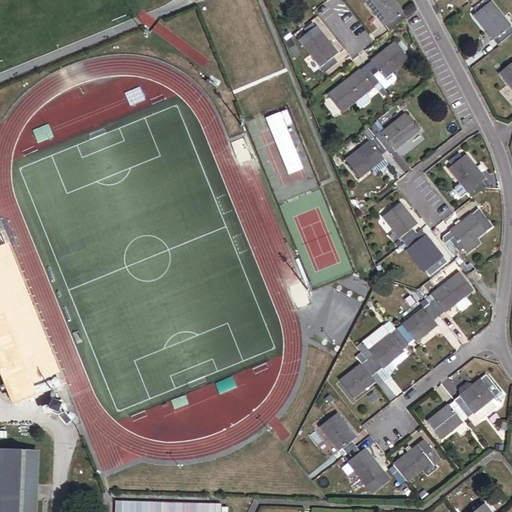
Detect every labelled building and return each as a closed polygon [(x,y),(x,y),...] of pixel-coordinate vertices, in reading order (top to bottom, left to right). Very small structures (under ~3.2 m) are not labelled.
[(404,21),(417,11),(413,3),(402,12),(392,0),(364,0),(390,32),(404,21)] [(511,35),(511,27),(490,0),(486,0),(474,9),(477,14),(475,16),(498,46),(511,35)] [(338,54),(317,27),(299,40),(325,74),(338,64),(334,58),(338,54)] [(286,41),(293,36),(289,30),(282,35),(286,41)] [(393,74),(410,61),(396,43),(367,66),(380,83),(384,87),(386,90),(397,81),(397,79),(393,74)] [(502,69),(498,63),(494,66),(499,72),(502,69)] [(511,64),(500,73),(511,88),(511,64)] [(371,97),(367,92),(376,86),(380,83),(367,66),(329,95),(343,112),(356,102),(359,107),(363,107),(371,101),(371,97)] [(390,155),(420,132),(407,115),(381,134),(377,138),(387,151),(390,155)] [(381,134),(374,125),(370,128),(377,138),(381,134)] [(364,148),(377,138),(370,128),(369,128),(356,138),(364,148)] [(384,160),(385,159),(382,155),(387,151),(377,138),(364,148),(347,161),(360,178),(376,167),(384,160)] [(472,198),(485,189),(493,189),(476,168),(473,164),(467,156),(450,169),(461,184),(457,187),(456,191),(460,196),(463,196),(468,193),(472,198)] [(380,173),(388,166),(384,160),(376,167),(380,173)] [(414,230),(418,226),(401,204),(384,217),(396,233),(401,238),(405,244),(417,234),(414,230)] [(476,239),(493,226),(479,209),(459,225),(455,228),(444,237),(443,243),(454,257),(464,249),(476,239)] [(290,245),(281,224),(268,230),(277,251),(290,245)] [(447,262),(422,230),(417,234),(405,244),(409,249),(426,270),(434,265),(438,270),(447,262)] [(401,238),(396,233),(390,238),(395,243),(401,238)] [(468,254),(480,244),(476,239),(464,249),(468,254)] [(426,270),(409,249),(406,251),(423,273),(426,270)] [(476,270),(471,263),(468,266),(461,257),(457,260),(469,275),(476,270)] [(46,359),(5,259),(0,260),(0,335),(3,342),(12,365),(32,357),(35,363),(46,359)] [(430,275),(438,270),(434,265),(426,270),(430,275)] [(482,278),(476,270),(469,275),(468,276),(474,284),(482,278)] [(467,306),(462,300),(473,291),(459,273),(425,300),(439,317),(452,308),(456,314),(460,315),(466,309),(467,306)] [(438,326),(434,322),(439,317),(425,300),(420,304),(423,308),(396,330),(409,346),(415,342),(416,343),(438,326)] [(409,346),(396,330),(389,321),(356,347),(361,353),(377,374),(404,352),(403,351),(409,346)] [(390,376),(398,364),(408,357),(404,352),(377,374),(385,384),(392,379),(390,376)] [(354,398),(376,381),(373,377),(377,374),(361,353),(356,357),(362,364),(341,381),(354,398)] [(501,404),(496,397),(501,393),(487,375),(473,386),(460,397),(454,401),(458,406),(468,419),(474,414),(480,421),(501,404)] [(460,397),(473,386),(468,383),(459,390),(460,397)] [(335,400),(331,394),(325,399),(329,405),(335,400)] [(65,412),(61,399),(49,403),(48,408),(58,415),(67,425),(72,420),(65,412)] [(441,439),(468,419),(458,406),(452,410),(449,406),(428,422),(441,439)] [(352,442),(357,438),(337,413),(320,426),(344,457),(356,448),(352,442)] [(436,466),(442,461),(425,440),(393,466),(406,483),(424,470),(429,476),(439,469),(436,466)] [(384,473),(365,449),(360,453),(356,448),(344,457),(367,487),(384,473)] [(38,511),(38,503),(32,503),(34,453),(0,451),(0,511),(38,511)]
